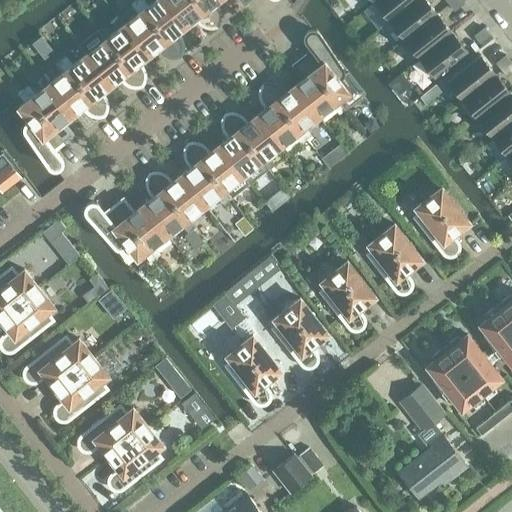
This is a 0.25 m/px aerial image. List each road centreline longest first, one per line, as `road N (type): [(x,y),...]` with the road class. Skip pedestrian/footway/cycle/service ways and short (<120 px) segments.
road 1 (residential): [(163,511),(511,240)]
road 2 (residential): [(0,240),(261,40)]
road 3 (residential): [(0,396),(91,511)]
